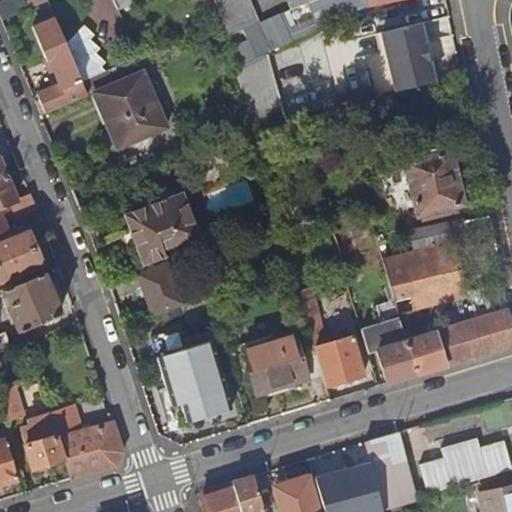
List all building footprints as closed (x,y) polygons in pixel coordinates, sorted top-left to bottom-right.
[(2,0),(0,1),(0,14),(2,20),(28,8),(25,2),(24,0),(2,0)] [(29,0),(25,2),(28,8),(47,0),(29,0)] [(114,0),(118,9),(133,2),(132,0),(114,0)] [(215,0),(224,20),(230,34),(260,22),(250,0),(215,0)] [(290,0),(294,8),(313,0),(290,0)] [(50,60),(61,85),(38,96),(40,100),(37,102),(42,115),(88,94),(88,93),(83,81),(67,45),(52,8),(29,18),(47,60),(50,60)] [(432,58),(456,56),(452,16),(428,18),(432,58)] [(425,42),(420,22),(381,32),(396,90),(435,80),(430,62),(425,42)] [(67,45),(83,81),(105,72),(103,66),(105,61),(96,53),(100,48),(91,39),(95,34),(85,25),(67,45)] [(114,82),(95,90),(119,145),(168,125),(143,69),(114,82)] [(105,72),(83,81),(88,93),(95,90),(114,82),(108,70),(105,72)] [(405,162),(419,214),(463,202),(450,151),(405,162)] [(0,181),(9,177),(2,159),(0,159),(0,181)] [(0,181),(0,234),(10,230),(1,209),(6,207),(12,221),(39,209),(33,195),(19,200),(9,177),(0,181)] [(125,215),(132,231),(136,229),(140,240),(190,221),(180,194),(128,213),(126,213),(124,213),(124,214),(123,214),(124,215),(125,215)] [(434,225),(439,244),(447,242),(466,238),(493,231),(490,215),(465,220),(464,218),(434,225)] [(190,221),(140,240),(148,260),(164,254),(161,246),(194,232),(190,221)] [(410,229),(414,249),(439,244),(434,225),(410,229)] [(465,239),(469,254),(497,249),(493,231),(466,238),(447,242),(465,239)] [(0,240),(0,264),(36,249),(30,233),(12,241),(10,236),(0,240)] [(387,269),(400,313),(416,309),(466,297),(453,244),(439,247),(384,260),(387,269)] [(36,249),(0,264),(0,281),(0,282),(42,263),(36,249)] [(137,273),(155,315),(192,299),(175,258),(137,273)] [(4,291),(21,332),(63,315),(45,274),(4,291)] [(299,291),(326,384),(364,373),(353,334),(326,342),(311,288),(299,291)] [(437,336),(445,364),(511,343),(511,323),(510,314),(437,336)] [(362,328),(369,352),(378,349),(388,381),(417,372),(407,338),(401,317),(362,328)] [(407,338),(417,372),(445,364),(437,336),(435,329),(407,338)] [(242,348),(256,392),(308,376),(294,332),(242,348)] [(0,336),(0,354),(13,349),(7,334),(0,336)] [(167,354),(182,401),(225,388),(210,340),(167,354)] [(1,392),(10,422),(27,417),(18,387),(1,392)] [(56,415),(70,460),(76,478),(120,465),(126,453),(116,424),(86,433),(78,408),(56,415)] [(30,446),(37,469),(70,460),(56,415),(37,421),(39,425),(44,442),(30,446)] [(24,429),(30,446),(44,442),(39,425),(24,429)] [(370,462),(382,507),(383,509),(417,500),(399,430),(365,441),(368,453),(370,462)] [(421,464),(429,493),(511,469),(511,461),(506,439),(481,446),(479,437),(444,447),(447,457),(421,464)] [(0,444),(0,485),(20,480),(9,441),(0,444)] [(370,462),(368,453),(360,454),(363,464),(370,462)] [(346,469),(354,499),(359,498),(362,511),(363,511),(382,507),(370,462),(363,464),(346,469)] [(272,483),(279,511),(324,511),(323,511),(319,511),(308,472),(272,483)] [(232,481),(241,511),(264,511),(253,474),(232,481)] [(202,494),(206,511),(241,511),(232,481),(215,486),(216,490),(202,494)] [(511,511),(511,484),(479,492),(483,511),(511,511)]
